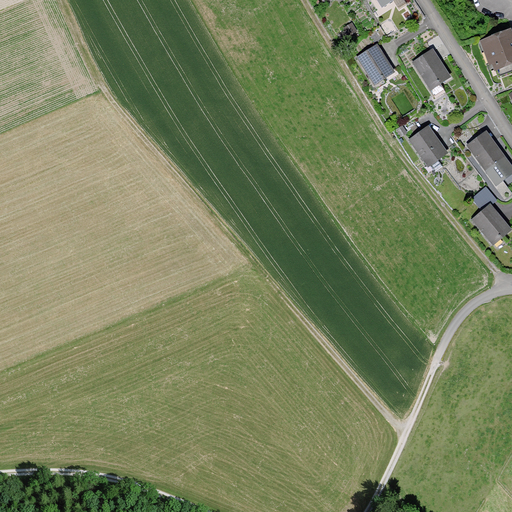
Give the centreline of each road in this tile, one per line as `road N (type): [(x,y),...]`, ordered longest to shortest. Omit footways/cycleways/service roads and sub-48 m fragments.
road 1 (track): [(405,435),(113,111),(64,0)]
road 2 (track): [(509,283),(383,134),(304,0)]
road 3 (track): [(511,283),(461,316),(367,511)]
road 4 (track): [(0,474),(49,470),(143,485),(208,511)]
road 5 (residential): [(511,137),(424,0)]
